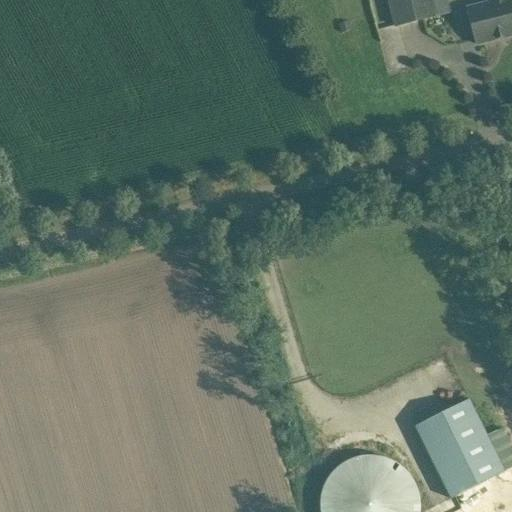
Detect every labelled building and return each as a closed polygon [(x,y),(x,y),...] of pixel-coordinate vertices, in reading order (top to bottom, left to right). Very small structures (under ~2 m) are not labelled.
[(437,17),(432,0),(390,0),(397,28),(437,17)] [(468,9),(478,45),(511,36),(511,0),(486,0),(488,4),(468,9)] [(348,22),(340,25),(343,34),(351,31),(348,22)] [(416,427),(451,500),(505,473),(470,400),(416,427)] [(420,511),(421,508),(421,504),(421,499),(420,495),(419,491),(417,486),(415,482),(413,479),(410,475),(408,472),(405,469),(401,466),(398,463),(394,461),(390,459),(386,458),(381,457),(377,456),(373,456),(368,456),(364,456),(360,457),(355,458),(351,459),(347,461),(343,464),(340,466),(336,469),(333,472),(331,475),(328,479),(326,483),(324,487),(322,491),(321,495),(321,500),(320,504),(320,508),(320,511),(420,511)]
